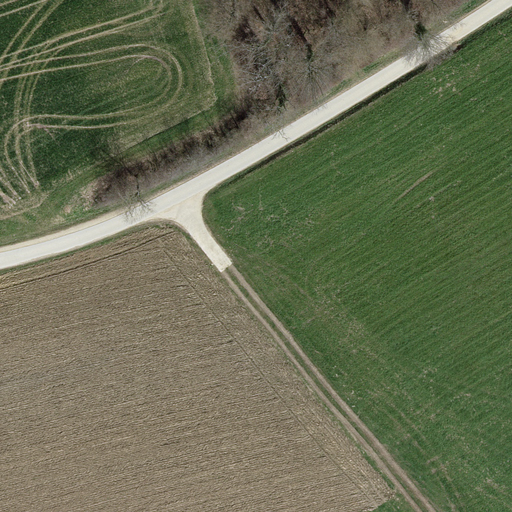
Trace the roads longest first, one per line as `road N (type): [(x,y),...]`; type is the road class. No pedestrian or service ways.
road 1 (track): [(503,0),(175,195),(0,259)]
road 2 (track): [(175,195),(427,511)]
